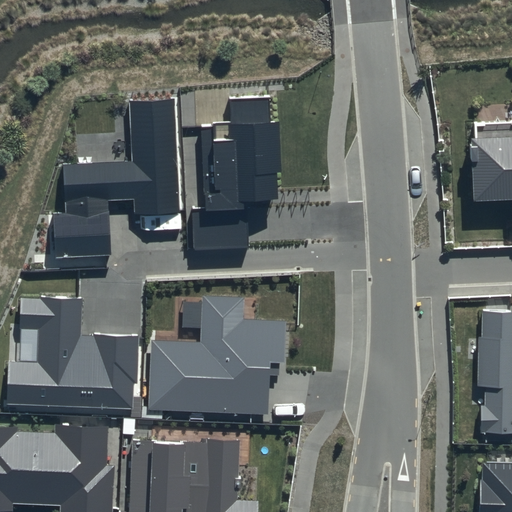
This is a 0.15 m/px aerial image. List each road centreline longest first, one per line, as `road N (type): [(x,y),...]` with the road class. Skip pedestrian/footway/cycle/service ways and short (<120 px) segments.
road 1 (residential): [(368,0),(389,273)]
road 2 (residential): [(389,273),(382,511)]
road 3 (residential): [(511,266),(389,273)]
